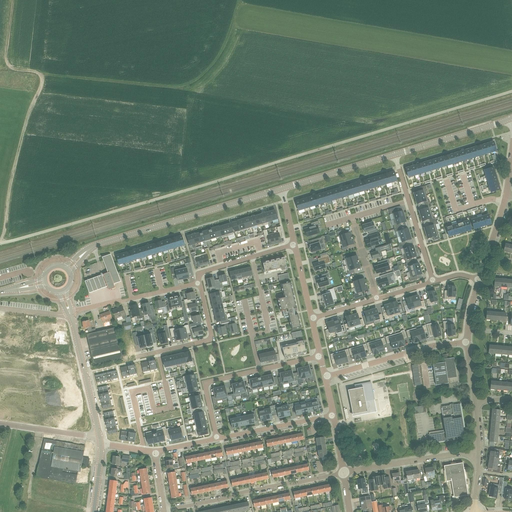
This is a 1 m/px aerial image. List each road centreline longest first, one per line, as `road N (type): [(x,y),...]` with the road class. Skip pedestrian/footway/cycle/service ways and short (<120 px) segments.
road 1 (track): [(2,243),(16,159),(42,79),(7,63),(12,0)]
road 2 (secondary): [(66,268),(92,247),(280,188)]
road 3 (residential): [(163,511),(343,474)]
road 4 (residential): [(320,355),(204,382),(217,439)]
road 5 (residential): [(324,377),(466,342)]
road 6 (residential): [(343,474),(477,452)]
road 7 (residential): [(199,283),(212,339),(139,357)]
road 8 (tertiary): [(99,437),(70,313)]
